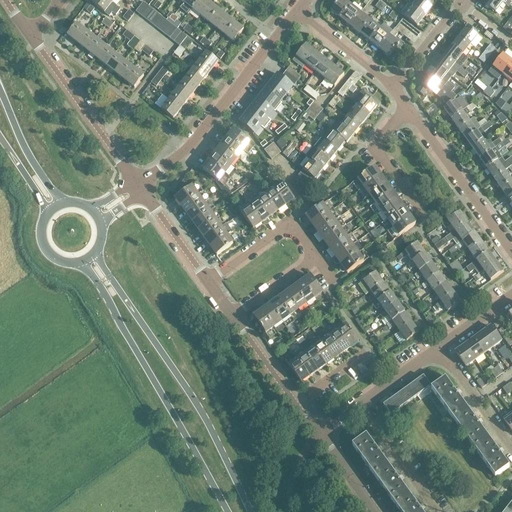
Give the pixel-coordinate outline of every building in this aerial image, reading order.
[(120,10),(112,4),(107,0),(95,0),(92,4),(109,17),(112,13),(116,16),(120,10)] [(199,0),(186,0),(184,3),(192,10),(199,0)] [(205,0),(199,0),(192,10),(200,16),(210,4),(205,0)] [(340,19),(351,6),(343,0),(338,0),(330,11),(340,19)] [(411,0),(408,4),(425,17),(432,8),(422,0),(411,0)] [(503,4),(498,0),(488,0),(485,5),(495,13),(503,4)] [(140,15),(148,6),(143,2),(135,11),(140,15)] [(154,7),(158,10),(162,5),(158,2),(154,7)] [(210,4),(200,16),(208,23),(218,10),(210,4)] [(417,27),(425,17),(408,4),(400,14),(417,27)] [(94,9),(90,6),(86,11),(90,14),(94,9)] [(145,19),(153,10),(148,6),(140,15),(145,19)] [(350,26),(360,13),(351,6),(340,19),(350,26)] [(150,23),(157,14),(153,10),(145,19),(150,23)] [(218,10),(208,23),(216,29),(226,17),(218,10)] [(170,20),(175,15),(171,12),(166,17),(170,20)] [(359,34),(370,21),(360,13),(350,26),(359,34)] [(155,27),(162,18),(157,14),(150,23),(155,27)] [(175,15),(170,20),(174,23),(178,18),(175,15)] [(226,17),(216,29),(225,36),(234,23),(226,17)] [(105,26),(109,21),(105,18),(101,23),(105,26)] [(160,31),(167,21),(162,18),(155,27),(160,31)] [(402,20),(398,25),(410,34),(414,30),(402,20)] [(109,21),(105,26),(109,30),(113,24),(109,21)] [(164,34),(172,25),(167,21),(160,31),(164,34)] [(369,42),(379,28),(370,21),(359,34),(369,42)] [(243,30),(234,23),(225,36),(233,42),(243,30)] [(76,43),(86,31),(76,24),(67,36),(76,43)] [(169,38),(177,29),(172,25),(164,34),(169,38)] [(187,33),(191,28),(187,25),(183,30),(187,33)] [(378,49),(389,36),(392,32),(382,25),(379,28),(369,42),(378,49)] [(389,36),(378,49),(388,57),(399,44),(393,39),(398,32),(407,39),(410,34),(398,25),(395,29),(394,29),(392,32),(389,36)] [(121,27),(114,36),(119,40),(122,36),(126,31),(121,27)] [(460,37),(470,45),(478,35),(467,27),(460,37)] [(191,28),(187,33),(191,37),(195,31),(191,28)] [(174,42),(181,33),(177,29),(169,38),(174,42)] [(86,31),(76,43),(86,51),(95,39),(86,31)] [(181,33),(174,42),(179,46),(186,37),(181,33)] [(130,34),(126,39),(130,42),(126,46),(133,51),(133,50),(140,41),(130,34)] [(460,37),(452,46),(463,55),(470,45),(460,37)] [(203,46),(208,41),(204,38),(199,43),(203,46)] [(95,39),(86,51),(95,58),(105,46),(95,39)] [(140,41),(133,50),(139,54),(141,51),(145,54),(149,49),(140,41)] [(208,41),(203,46),(207,50),(212,44),(208,41)] [(305,65),(315,52),(305,45),(292,61),(302,69),(305,65)] [(482,55),(488,59),(495,49),(490,45),(482,55)] [(105,46),(95,58),(105,66),(114,54),(105,46)] [(179,46),(173,54),(179,58),(185,50),(179,46)] [(452,46),(445,56),(455,64),(463,55),(452,46)] [(145,54),(149,57),(153,52),(149,49),(145,54)] [(315,72),(324,60),(315,52),(305,65),(315,72)] [(218,62),(206,53),(198,62),(210,72),(218,62)] [(114,54),(105,66),(114,73),(124,61),(114,54)] [(484,64),(488,59),(482,55),(478,60),(484,64)] [(502,75),(511,62),(502,55),(492,67),(502,75)] [(460,68),(455,64),(445,56),(437,65),(452,77),(453,78),(457,73),(466,79),(469,75),(466,73),(460,68)] [(324,80),(334,67),(324,60),(315,72),(324,80)] [(133,69),(124,61),(114,73),(124,81),(133,69)] [(198,62),(191,72),(203,81),(210,72),(198,62)] [(511,82),(511,62),(502,75),(511,82)] [(460,68),(466,73),(470,69),(463,64),(460,68)] [(452,93),(455,88),(448,83),(452,77),(437,65),(430,75),(440,83),(445,87),(452,93)] [(156,75),(162,79),(168,72),(163,67),(156,75)] [(334,67),(324,80),(334,87),(344,75),(334,67)] [(284,72),(297,82),(300,77),(288,68),(284,72)] [(133,69),(124,81),(134,89),(143,77),(133,69)] [(190,72),(186,69),(180,77),(184,80),(183,81),(195,91),(203,81),(191,72),(190,72)] [(355,71),(347,82),(351,85),(353,86),(361,76),(355,71)] [(293,86),(297,82),(284,72),(281,77),(293,86)] [(156,87),(162,79),(156,75),(150,83),(156,87)] [(293,86),(278,75),(271,83),(286,95),(293,86)] [(430,75),(422,85),(418,91),(423,95),(428,89),(433,93),(440,83),(430,75)] [(183,81),(176,91),(188,100),(195,91),(183,81)] [(351,85),(347,82),(337,93),(342,97),(351,85)] [(286,95),(271,83),(266,91),(280,102),(286,95)] [(311,97),(315,92),(307,86),(303,91),(311,97)] [(445,104),(457,97),(444,86),(441,90),(448,95),(442,99),(445,104)] [(487,96),(492,89),(488,87),(483,93),(487,96)] [(492,89),(487,96),(490,98),(495,92),(492,89)] [(357,106),(369,116),(377,106),(376,106),(378,102),(363,90),(353,103),(356,106),(357,106)] [(188,100),(176,91),(168,100),(180,110),(188,100)] [(280,102),(266,91),(259,99),(273,111),(275,112),(282,104),(280,102)] [(315,92),(311,97),(315,100),(319,95),(315,92)] [(332,101),(337,105),(340,100),(335,96),(332,101)] [(177,129),(196,102),(191,98),(172,125),(177,129)] [(273,111),(259,99),(253,107),(267,119),(267,118),(273,111)] [(466,108),(473,103),(470,99),(463,105),(466,108)] [(168,100),(161,110),(173,120),(180,110),(168,100)] [(333,109),(337,105),(332,101),(328,105),(333,109)] [(451,119),(462,111),(455,101),(444,109),(451,119)] [(311,115),(318,107),(313,103),(309,108),(302,117),(305,120),(308,117),(310,115),(311,115)] [(473,103),(466,108),(462,111),(451,119),(458,129),(469,121),(466,116),(470,113),(476,108),(473,103)] [(504,113),(509,106),(506,104),(501,110),(504,113)] [(349,116),(361,125),(369,116),(357,106),(356,106),(357,106),(349,116)] [(267,119),(253,107),(246,116),(260,127),(264,130),(271,121),(267,118),(267,119)] [(310,115),(308,117),(313,121),(322,110),(318,107),(311,115),(310,115)] [(507,120),(501,114),(497,117),(502,124),(507,120)] [(260,127),(246,116),(240,124),(254,135),(260,127)] [(342,125),(354,135),(361,125),(349,116),(342,125)] [(465,139),(487,123),(485,119),(478,124),(474,118),(469,121),(458,129),(465,139)] [(337,121),(330,131),(334,134),(344,143),(346,144),(354,135),(342,125),(341,125),(337,121)] [(294,130),(299,134),(305,126),(300,122),(294,130)] [(472,149),(488,138),(484,133),(493,127),(489,122),(487,123),(465,139),(472,149)] [(330,131),(329,130),(328,130),(321,139),(337,152),(344,143),(334,134),(330,131)] [(247,155),(254,147),(233,131),(227,139),(247,155)] [(282,138),(276,144),(281,150),(286,145),(286,143),(282,138)] [(502,143),(499,140),(499,139),(492,144),(488,138),(472,149),(479,159),(502,143)] [(221,147),(241,163),(243,164),(249,156),(247,155),(227,139),(221,147)] [(337,152),(321,139),(313,148),(318,152),(329,161),(337,152)] [(292,142),(282,154),(287,158),(296,146),(292,142)] [(268,147),(275,157),(280,153),(273,143),(268,147)] [(487,169),(498,161),(502,158),(506,155),(502,150),(505,148),(502,143),(479,159),(487,169)] [(235,171),(241,163),(221,147),(215,155),(235,171)] [(271,160),(275,157),(268,147),(263,150),(271,160)] [(310,161),(321,171),(329,161),(318,152),(313,148),(305,157),(310,161)] [(236,171),(235,171),(215,155),(209,162),(230,179),(236,171)] [(498,161),(487,169),(494,179),(505,171),(509,168),(511,165),(511,158),(511,157),(504,162),(502,158),(498,161)] [(314,181),(321,171),(310,161),(302,171),(311,178),(314,181)] [(224,187),(230,179),(209,162),(203,170),(218,183),(224,187)] [(359,192),(381,176),(375,167),(353,183),(359,192)] [(298,176),(307,183),(311,178),(302,171),(298,176)] [(511,181),(505,171),(494,179),(501,189),(511,181)] [(304,187),(307,183),(298,176),(295,180),(304,187)] [(370,196),(387,184),(381,176),(359,192),(364,200),(370,196)] [(285,207),(294,201),(278,179),(269,185),(273,191),(285,207)] [(511,195),(511,181),(501,189),(508,199),(511,195)] [(197,183),(191,187),(175,199),(181,207),(203,191),(197,183)] [(387,184),(370,196),(364,200),(370,208),(392,192),(387,184)] [(277,213),(285,207),(273,191),(269,185),(262,191),(266,196),(277,213)] [(187,215),(203,204),(203,203),(209,199),(203,191),(181,207),(187,215)] [(398,200),(392,192),(370,208),(376,216),(377,215),(398,200)] [(269,218),(258,202),(254,196),(245,202),(250,208),(261,224),(269,218)] [(277,213),(266,196),(258,202),(269,218),(277,213)] [(193,224),(209,212),(215,208),(209,199),(203,203),(203,204),(187,215),(193,224)] [(383,223),(387,220),(404,208),(398,200),(377,215),(383,223)] [(328,201),(306,217),(312,225),(328,213),(334,209),(328,201)] [(261,224),(250,208),(245,202),(237,208),(241,214),(253,230),(261,224)] [(215,220),(220,216),(215,208),(209,212),(193,224),(198,232),(215,220)] [(388,232),(393,228),(410,216),(404,208),(387,220),(383,223),(382,224),(388,232)] [(460,212),(447,221),(442,225),(445,229),(450,225),(455,231),(467,222),(460,212)] [(328,213),(312,225),(318,233),(334,222),(328,213)] [(220,216),(215,220),(198,232),(204,240),(225,225),(220,216)] [(394,240),(399,237),(416,225),(410,216),(393,228),(388,232),(394,240)] [(334,222),(318,233),(324,241),(340,230),(334,222)] [(462,241),(474,232),(467,222),(455,231),(445,239),(448,243),(458,236),(462,241)] [(227,236),(228,235),(234,231),(228,223),(225,225),(204,240),(210,248),(227,236)] [(434,230),(438,235),(445,230),(441,225),(434,230)] [(324,241),(330,249),(346,238),(340,230),(324,241)] [(469,251),(481,242),(474,232),(462,241),(452,248),(455,251),(458,249),(459,250),(465,245),(469,251)] [(216,256),(233,244),(234,243),(228,235),(227,236),(210,248),(216,256)] [(346,238),(330,249),(335,257),(352,246),(346,238)] [(481,242),(469,251),(476,261),(488,252),(481,242)] [(412,262),(424,253),(417,243),(405,252),(397,258),(399,262),(403,259),(408,256),(412,262)] [(352,246),(335,257),(341,265),(357,254),(352,246)] [(473,278),(483,271),(495,262),(488,252),(476,261),(466,268),(473,278)] [(419,272),(432,263),(424,253),(412,262),(408,266),(410,270),(415,266),(419,272)] [(357,254),(341,265),(347,274),(363,262),(357,254)] [(490,281),(503,272),(495,262),(483,271),(473,278),(476,283),(486,275),(490,281)] [(426,282),(439,273),(432,263),(419,272),(420,272),(415,276),(418,280),(422,276),(426,282)] [(371,292),(383,283),(376,272),(363,281),(371,292)] [(433,291),(446,282),(439,273),(426,282),(427,282),(422,286),(425,290),(430,286),(433,291)] [(303,283),(314,299),(323,293),(311,277),(303,283)] [(446,282),(433,291),(441,301),(453,292),(446,282)] [(310,310),(318,305),(314,299),(303,283),(294,289),(306,305),(310,310)] [(377,301),(390,292),(383,283),(371,292),(377,301)] [(306,305),(294,289),(286,294),(302,316),(310,310),(306,305)] [(385,311),(397,302),(390,292),(373,305),(376,309),(381,306),(385,311)] [(448,312),(460,303),(453,292),(441,301),(441,302),(436,306),(439,310),(444,306),(448,312)] [(294,322),(295,321),(302,316),(286,294),(278,300),(290,316),(294,322)] [(278,300),(270,306),(281,322),(286,328),(294,322),(290,316),(278,300)] [(432,307),(428,301),(424,305),(428,311),(432,307)] [(397,302),(385,311),(380,315),(383,319),(387,315),(392,321),(404,312),(397,302)] [(277,333),(285,328),(281,322),(270,306),(262,312),(277,333)] [(269,339),(277,333),(262,312),(253,318),(269,339)] [(404,312),(392,321),(386,325),(389,328),(389,329),(395,325),(399,331),(411,322),(404,312)] [(411,322),(399,331),(406,341),(419,332),(411,322)] [(491,326),(482,333),(493,348),(502,341),(491,326)] [(338,332),(334,327),(326,333),(341,355),(349,349),(338,332)] [(338,332),(349,349),(358,343),(346,327),(338,333),(338,332)] [(333,360),(341,355),(326,333),(325,333),(318,338),(333,360)] [(482,333),(473,339),(484,354),(493,348),(482,333)] [(310,344),(325,366),(333,360),(318,338),(318,339),(310,344)] [(484,354),(473,339),(464,346),(475,360),(484,354)] [(301,350),(317,372),(325,366),(310,344),(301,350)] [(475,360),(464,346),(455,352),(466,367),(475,360)] [(296,360),(309,378),(317,372),(301,350),(293,356),(296,360)] [(290,365),(287,360),(285,362),(300,384),(309,378),(296,360),(290,365)] [(494,369),(499,376),(503,373),(498,366),(494,369)] [(495,379),(499,376),(494,369),(490,372),(495,379)] [(417,396),(423,392),(430,387),(427,382),(432,379),(428,373),(410,386),(417,396)] [(481,389),(485,386),(480,379),(476,382),(481,389)] [(455,393),(451,388),(445,380),(431,390),(439,400),(495,478),(509,468),(499,455),(504,451),(501,448),(497,451),(478,425),(483,422),(481,419),(476,422),(457,396),(461,393),(459,390),(455,393)] [(404,406),(414,398),(417,396),(410,386),(397,396),(404,406)] [(397,396),(390,400),(383,406),(390,416),(404,406),(397,396)] [(511,434),(511,415),(510,413),(502,419),(511,434)] [(375,449),(372,445),(366,437),(352,447),(399,511),(420,511),(425,508),(422,504),(417,508),(399,483),(404,479),(401,475),(396,479),(378,453),(383,450),(380,446),(375,449)]
